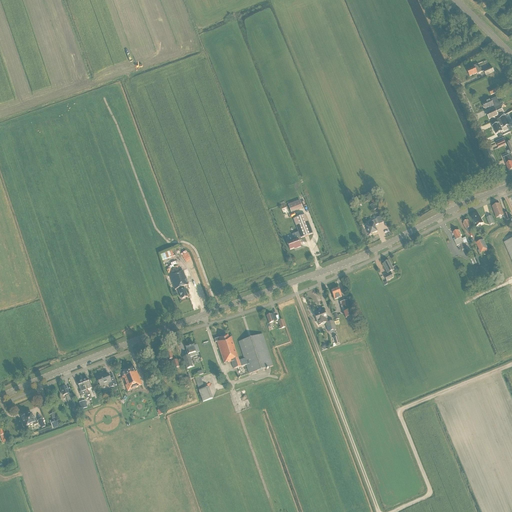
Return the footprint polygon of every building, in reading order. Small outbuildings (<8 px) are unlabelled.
[(482,72),(478,64),(474,66),(474,68),(467,71),(470,76),(477,73),(477,74),(482,72)] [(494,72),(492,67),(484,71),(486,76),(494,72)] [(500,91),(498,87),(489,91),(491,95),(500,91)] [(493,106),(494,108),(501,105),(500,103),(499,103),(496,97),(491,100),(491,101),(486,103),(483,105),(485,109),(488,108),(493,106)] [(501,105),(494,108),(496,111),(487,115),(489,119),(498,115),(497,113),(502,110),(501,108),(502,108),(501,105)] [(501,128),(504,127),(504,128),(509,125),(505,116),(497,120),(499,123),(492,126),(493,127),(492,127),(493,129),(494,129),(496,134),(502,131),(501,128)] [(504,140),(497,144),(499,149),(506,145),(504,140)] [(288,205),(291,213),(302,208),(300,201),(288,205)] [(496,218),(503,215),(500,206),(498,206),(497,205),(492,207),(496,218)] [(483,223),(478,214),(471,217),(476,227),(483,223)] [(294,219),(298,232),(301,238),(312,234),(305,215),(294,219)] [(495,224),(492,216),(486,218),(489,226),(495,224)] [(369,235),(377,231),(375,226),(379,224),(377,220),(368,223),(369,227),(366,228),(369,235)] [(471,227),(468,220),(464,222),(464,223),(463,224),(466,229),(467,229),(468,233),(471,232),(470,228),(471,227)] [(462,235),(459,230),(453,233),(456,240),(454,241),(457,246),(464,243),(469,254),(472,252),(470,250),(471,249),(468,243),(466,237),(462,239),(461,236),(462,235)] [(298,239),(301,238),(298,232),(295,233),(296,236),(293,237),(294,240),(287,243),(290,250),(297,247),(297,248),(301,247),(298,239)] [(488,250),(483,240),(476,243),(481,254),(488,250)] [(383,265),(387,273),(388,273),(388,275),(384,277),(386,281),(393,278),(390,272),(393,270),(389,261),(384,263),(384,265),(383,265)] [(179,271),(169,274),(175,290),(178,289),(179,292),(181,299),(187,297),(185,290),(184,287),(188,285),(183,271),(179,272),(179,271)] [(334,300),(342,297),(338,288),(331,291),(334,300)] [(343,313),(344,312),(345,318),(347,318),(348,321),(352,319),(349,311),(350,311),(347,301),(340,303),(343,313)] [(324,311),(320,312),(320,313),(314,315),(319,326),(326,323),(328,332),(336,330),(334,321),(328,323),(326,319),(324,311)] [(274,313),(271,314),(267,316),(269,324),(276,321),(274,313)] [(239,361),(241,367),(246,365),(249,374),(273,366),(262,334),(239,342),(244,359),(239,361)] [(241,367),(239,361),(231,337),(229,338),(228,335),(218,338),(215,339),(216,342),(217,342),(224,364),(228,362),(228,363),(231,362),(234,369),(241,367)] [(194,346),(193,343),(185,346),(188,354),(189,353),(190,358),(197,356),(197,354),(199,353),(197,345),(194,346)] [(183,357),(187,369),(193,367),(189,356),(183,357)] [(142,385),(137,372),(136,372),(133,366),(121,371),(123,377),(122,377),(128,392),(138,388),(138,387),(142,385)] [(97,378),(100,386),(108,383),(110,388),(117,385),(114,378),(110,379),(108,374),(97,378)] [(213,399),(212,397),(208,387),(204,389),(200,377),(195,379),(200,391),(199,391),(203,402),(213,399)] [(88,379),(82,382),(88,396),(90,395),(88,390),(91,388),(88,379)] [(88,396),(82,382),(78,383),(81,392),(79,392),(81,396),(85,395),(87,399),(89,398),(88,396)] [(60,389),(63,396),(65,395),(68,402),(70,401),(72,408),(76,407),(73,400),(74,400),(72,394),(69,395),(66,386),(60,389)] [(88,407),(85,400),(77,403),(79,410),(88,407)] [(26,416),(22,418),(25,427),(30,425),(30,426),(33,424),(34,426),(38,424),(35,418),(34,419),(32,414),(27,416),(26,416)]
